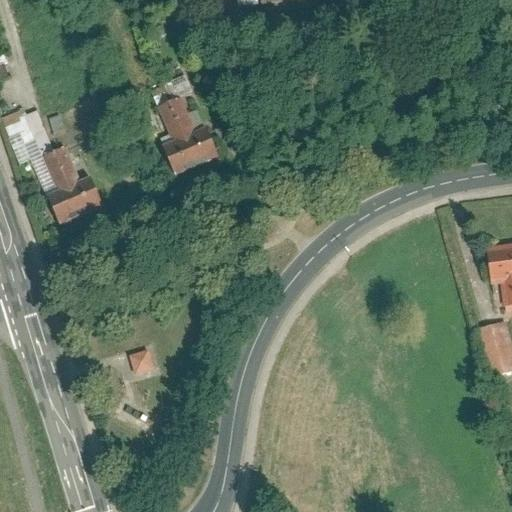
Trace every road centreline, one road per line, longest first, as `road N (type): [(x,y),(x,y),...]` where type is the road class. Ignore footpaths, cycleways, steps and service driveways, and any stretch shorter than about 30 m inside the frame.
road 1 (tertiary): [(211,511),(270,305),(381,216),(511,183)]
road 2 (tertiary): [(90,511),(0,216)]
